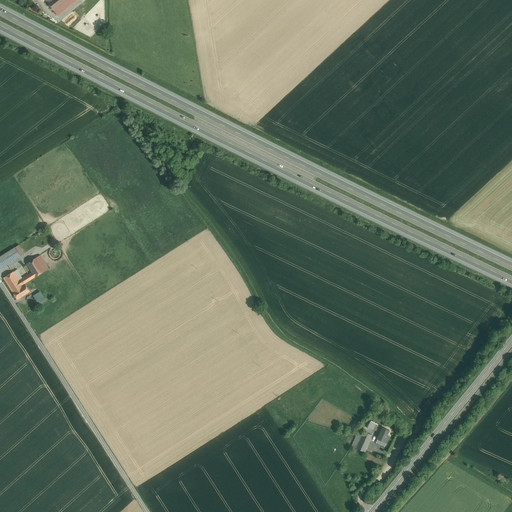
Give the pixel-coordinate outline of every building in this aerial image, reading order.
[(51,0),(47,3),(53,10),(66,0),(51,0)] [(66,0),(53,10),(57,15),(76,0),(66,0)] [(16,246),(21,255),(24,253),(19,244),(16,246)] [(15,248),(0,256),(0,268),(20,256),(15,248)] [(19,281),(13,272),(4,278),(13,292),(25,284),(25,283),(35,277),(49,269),(40,255),(27,263),(32,272),(19,281)] [(13,292),(17,299),(29,291),(25,284),(13,292)] [(38,304),(45,301),(41,291),(33,294),(38,304)] [(378,426),(370,422),(368,427),(376,431),(378,426)] [(389,431),(383,428),(378,439),(386,443),(389,436),(387,435),(389,431)] [(363,431),(360,439),(356,437),(352,446),(364,452),(372,435),(363,431)]
